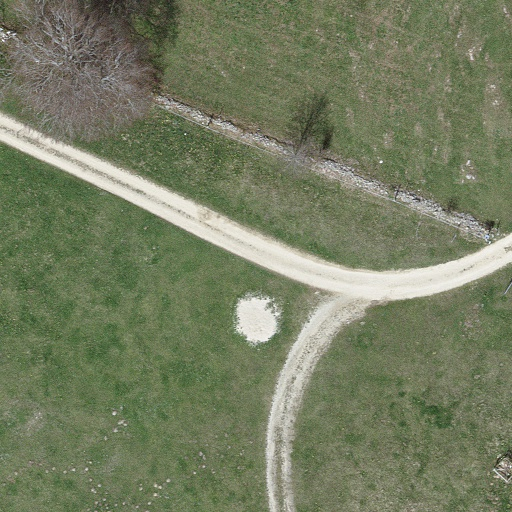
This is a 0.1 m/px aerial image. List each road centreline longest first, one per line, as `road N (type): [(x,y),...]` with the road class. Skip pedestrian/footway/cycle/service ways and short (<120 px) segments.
road 1 (track): [(511,249),(423,285),(364,283),(235,237),(0,123)]
road 2 (track): [(283,511),(281,416),(299,361),(335,310),(383,283)]
